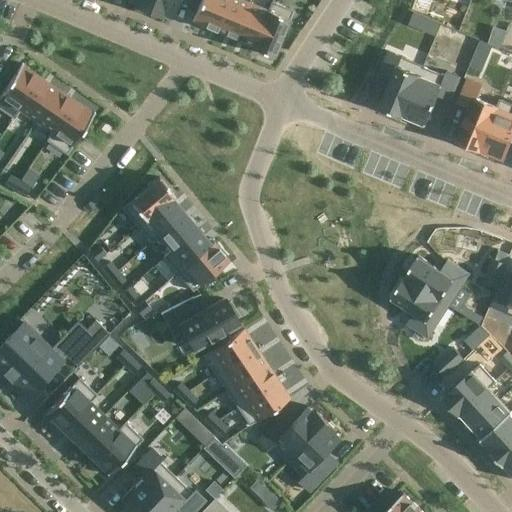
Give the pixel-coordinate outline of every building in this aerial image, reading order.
[(131,0),(137,2),(136,4),(148,10),(152,0),(131,0)] [(152,0),(148,10),(161,15),(162,13),(171,17),(178,0),(152,0)] [(201,0),(192,22),(215,31),(228,0),(201,0)] [(242,0),(228,0),(215,31),(234,39),(249,3),(242,0)] [(415,0),(412,10),(427,15),(431,0),(415,0)] [(268,11),(252,48),(273,57),(293,11),(271,1),(267,10),(268,11)] [(249,3),(234,39),(252,47),(252,48),(268,11),(267,10),(249,3)] [(389,51),(379,74),(391,79),(380,105),(379,106),(404,117),(405,115),(403,115),(424,66),(425,67),(425,66),(389,51)] [(14,74),(0,94),(0,109),(14,119),(19,111),(18,110),(41,78),(22,65),(23,64),(22,63),(14,74)] [(424,66),(403,115),(405,115),(425,124),(426,125),(439,95),(451,100),(455,89),(460,77),(447,71),(445,75),(425,67),(424,66)] [(41,78),(18,110),(19,111),(35,122),(57,89),(41,78)] [(470,107),(457,139),(481,149),(482,148),(481,147),(498,107),(497,106),(476,97),(482,84),(468,79),(459,102),(470,107)] [(57,89),(35,122),(51,133),(52,133),(74,100),(57,89)] [(498,107),(481,147),(482,148),(504,157),(511,137),(511,103),(500,98),(497,106),(498,107)] [(51,133),(46,140),(66,154),(95,113),(93,112),(93,113),(74,100),(52,133),(51,133)] [(9,175),(4,183),(15,189),(20,180),(9,175)] [(159,177),(122,208),(138,226),(171,197),(172,198),(175,196),(159,177)] [(20,180),(15,189),(26,195),(31,186),(20,180)] [(171,197),(138,226),(151,242),(159,236),(158,235),(185,213),(172,198),(171,197)] [(185,213),(158,235),(159,236),(171,250),(171,251),(198,229),(185,213)] [(171,250),(163,256),(171,266),(177,273),(211,244),(210,243),(198,229),(171,251),(171,250)] [(211,244),(177,273),(192,291),(229,260),(213,241),(210,243),(211,244)] [(99,245),(90,253),(96,261),(106,253),(99,245)] [(419,255),(405,276),(449,305),(462,285),(470,273),(448,259),(441,270),(420,256),(419,255)] [(494,258),(484,281),(497,287),(507,263),(494,258)] [(109,261),(101,267),(109,277),(117,271),(109,261)] [(117,271),(109,277),(118,287),(125,281),(117,271)] [(404,278),(391,298),(393,299),(393,298),(414,312),(407,323),(429,337),(437,325),(449,306),(449,305),(405,276),(404,278)] [(511,285),(504,282),(494,306),(511,312),(511,285)] [(130,286),(122,292),(130,303),(138,296),(130,286)] [(181,302),(160,313),(169,328),(173,336),(184,330),(194,348),(238,323),(235,318),(239,316),(230,301),(227,303),(224,298),(201,311),(193,297),(181,302)] [(151,308),(145,300),(135,308),(141,316),(151,308)] [(95,320),(87,329),(63,353),(67,357),(77,367),(109,333),(95,320)] [(23,322),(0,345),(0,368),(28,396),(63,361),(23,322)] [(243,328),(203,356),(215,373),(255,346),(243,328)] [(255,346),(215,373),(226,390),(267,363),(255,346)] [(455,347),(435,365),(445,375),(464,357),(455,347)] [(124,365),(131,357),(123,349),(115,356),(124,365)] [(511,355),(508,351),(500,358),(508,366),(510,368),(511,365),(511,355)] [(140,366),(131,357),(124,365),(133,373),(140,366)] [(267,363),(226,390),(237,407),(278,380),(267,363)] [(481,363),(445,397),(460,414),(461,413),(461,412),(489,387),(490,387),(497,381),(481,363)] [(50,407),(44,414),(45,415),(46,414),(62,429),(90,401),(97,395),(79,377),(50,407)] [(154,393),(161,386),(152,377),(145,385),(154,393)] [(278,380),(237,407),(249,425),(290,398),(278,380)] [(181,398),(189,391),(180,382),(173,389),(181,398)] [(169,394),(161,386),(154,393),(162,402),(169,394)] [(489,387),(461,412),(461,413),(472,425),(500,399),(490,387),(489,387)] [(197,399),(189,391),(181,398),(190,406),(197,399)] [(500,399),(472,425),(483,437),(510,413),(511,414),(511,412),(511,411),(500,399)] [(90,401),(62,429),(77,443),(104,415),(90,401)] [(276,421),(258,440),(268,450),(273,445),(290,461),(296,454),(296,453),(327,421),(317,411),(316,413),(308,406),(285,430),(276,421)] [(195,419),(184,408),(175,417),(186,428),(195,419)] [(212,427),(219,420),(210,411),(203,419),(212,427)] [(483,437),(481,439),(482,440),(491,449),(492,451),(493,452),(511,434),(511,415),(511,414),(510,413),(483,437)] [(104,415),(77,443),(92,458),(119,429),(118,428),(104,415)] [(227,428),(219,420),(212,427),(220,435),(227,428)] [(327,421),(296,453),(296,454),(312,469),(300,481),(311,491),(329,472),(319,463),(343,439),(336,432),(337,430),(327,421)] [(119,429),(92,458),(107,473),(106,474),(108,475),(134,447),(142,439),(125,422),(118,428),(119,429)] [(492,451),(491,452),(504,466),(505,465),(504,464),(511,457),(511,434),(493,452),(492,451)] [(143,476),(122,498),(136,511),(141,511),(175,477),(159,461),(162,458),(151,448),(134,466),(143,476)] [(234,477),(246,464),(236,454),(224,467),(234,477)] [(175,477),(141,511),(174,511),(177,509),(180,511),(192,511),(205,499),(194,489),(191,492),(175,477)] [(213,480),(205,489),(214,498),(222,489),(213,480)] [(273,510),(282,500),(274,492),(265,502),(273,510)] [(404,492),(385,511),(418,511),(421,509),(405,494),(406,493),(404,492)] [(228,511),(214,498),(207,506),(201,511),(228,511)]
